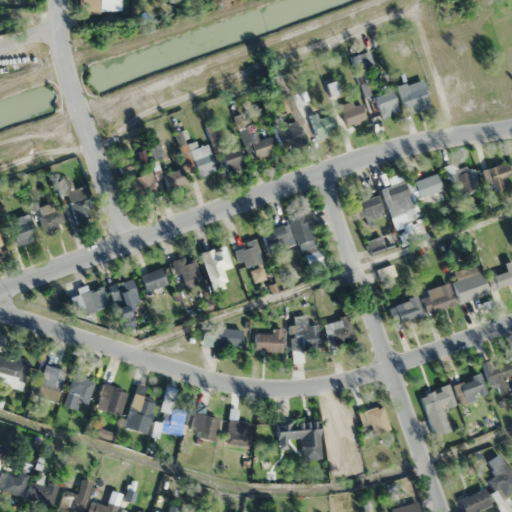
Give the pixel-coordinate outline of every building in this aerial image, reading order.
[(121,0),(81,0),(81,12),(121,12),(121,0)] [(398,111),(391,90),(374,95),(381,116),(398,111)] [(340,105),(347,126),(366,118),(358,98),(340,105)] [(336,130),(330,113),(310,121),(317,137),(336,130)] [(301,141),(295,121),(274,127),(280,147),(301,141)] [(237,147),(224,153),(217,138),(211,140),(226,173),(245,164),(237,147)] [(215,171),(206,144),(189,150),(198,177),(215,171)] [(492,191),(502,188),(499,178),(510,174),(506,161),(485,167),(492,191)] [(473,188),(467,165),(453,169),(452,163),(444,165),(452,194),(473,188)] [(164,175),(169,188),(186,182),(181,168),(164,175)] [(128,178),(134,199),(156,193),(151,172),(128,178)] [(414,181),(420,197),(441,189),(435,173),(414,181)] [(418,218),(407,179),(397,182),(395,176),(379,180),(392,226),(418,218)] [(65,192),(78,225),(94,218),(82,185),(65,192)] [(383,215),(375,194),(358,200),(366,221),(383,215)] [(57,233),(62,209),(42,205),(37,229),(57,233)] [(314,246),(308,227),(316,225),(311,211),(288,219),(299,251),(314,246)] [(35,239),(26,214),(8,221),(17,246),(35,239)] [(267,252),(288,245),(281,224),(261,231),(267,252)] [(260,261),(254,241),(233,248),(239,267),(260,261)] [(231,267),(224,245),(201,251),(212,291),(227,287),(222,269),(231,267)] [(321,265),(319,251),(305,253),(307,267),(321,265)] [(186,293),(205,285),(193,260),(186,263),(183,256),(171,262),(186,293)] [(486,276),(490,289),(511,282),(511,259),(502,262),(504,270),(486,276)] [(451,281),(457,302),(486,294),(477,264),(464,268),(466,277),(451,281)] [(168,285),(162,267),(140,275),(147,293),(168,285)] [(113,283),(113,308),(135,308),(135,283),(113,283)] [(78,293),(85,313),(109,305),(102,285),(78,293)] [(420,289),(423,310),(451,306),(448,285),(420,289)] [(421,314),(414,296),(388,306),(395,324),(421,314)] [(349,316),(325,321),(331,345),(355,339),(349,316)] [(317,324),(305,325),(305,323),(291,324),(292,362),(302,361),(301,348),(318,348),(317,324)] [(212,333),(201,334),(203,348),(241,344),(239,327),(212,330),(212,333)] [(281,332),(254,332),(254,350),(281,350),(281,332)] [(27,360),(0,355),(0,384),(22,389),(27,360)] [(38,382),(60,389),(65,370),(43,364),(38,382)] [(93,380),(71,374),(63,405),(74,408),(76,401),(87,404),(93,380)] [(462,402),(486,395),(480,375),(457,381),(462,402)] [(127,392),(103,383),(95,408),(118,417),(127,392)] [(145,387),(137,385),(124,427),(145,434),(155,401),(142,397),(145,387)] [(450,430),(442,405),(453,402),(447,386),(420,394),(433,436),(450,430)] [(159,431),(178,436),(186,410),(166,405),(159,431)] [(368,435),(388,430),(382,406),(363,411),(368,435)] [(188,429),(209,440),(219,422),(198,411),(188,429)] [(326,420),(331,444),(355,439),(350,415),(326,420)] [(226,445),(248,446),(249,421),(227,420),(226,445)] [(300,440),(301,460),(320,459),(318,420),(276,423),(277,441),(300,440)] [(494,466),(498,472),(486,480),(499,500),(511,491),(511,475),(503,461),(494,466)] [(15,476),(1,471),(0,474),(0,489),(21,496),(27,474),(17,471),(15,476)] [(76,493),(63,490),(58,509),(69,511),(82,511),(91,481),(80,478),(76,493)] [(25,497),(51,505),(57,488),(31,479),(25,497)] [(458,498),(462,511),(475,511),(490,507),(484,490),(458,498)] [(92,500),(88,511),(113,511),(115,506),(92,500)] [(391,511),(420,511),(416,500),(390,510),(391,511)]
